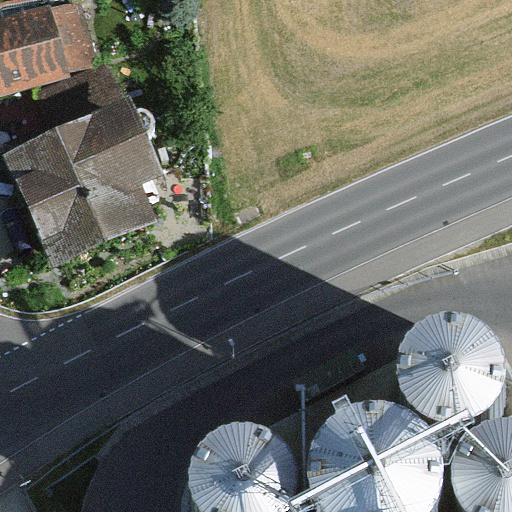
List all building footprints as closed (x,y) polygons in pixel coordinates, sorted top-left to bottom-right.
[(81,5),(0,31),(0,88),(7,110),(105,78),(81,5)] [(168,111),(31,165),(78,282),(188,237),(173,200),(199,190),(168,111)] [(401,362),(403,382),(413,399),(428,411),(447,416),(467,414),(484,404),(496,389),(501,370),(499,351),(489,333),(474,321),(455,316),(435,318),(418,328),(406,344),(401,362)] [(370,406),(347,413),(327,428),(315,450),(312,474),(319,498),(330,511),(421,511),(424,510),(436,488),(439,464),(432,440),(417,421),(395,409),(370,406)] [(456,468),(459,488),(468,505),(477,511),(511,511),(511,422),(510,422),(491,424),(474,434),(461,449),(456,468)] [(192,473),(195,492),(204,509),(207,511),(277,511),(288,499),(293,480),(291,461),(281,444),(265,431),(246,426),(227,429),(210,438),(198,454),(192,473)]
